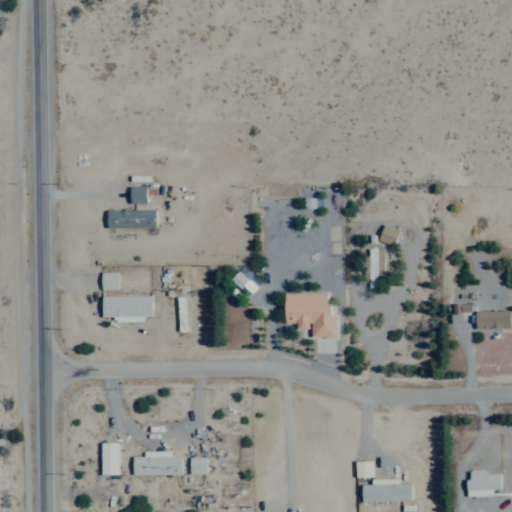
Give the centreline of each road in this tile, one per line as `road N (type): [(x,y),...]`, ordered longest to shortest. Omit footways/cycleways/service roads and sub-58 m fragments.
road 1 (residential): [(42,366),(271,364),(359,391),(511,392)]
road 2 (secondary): [(44,511),(34,45)]
